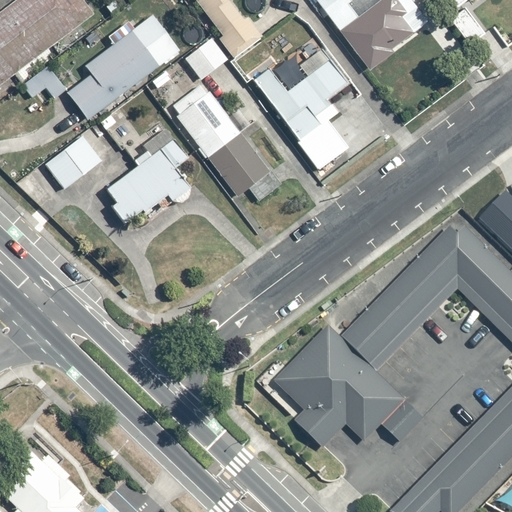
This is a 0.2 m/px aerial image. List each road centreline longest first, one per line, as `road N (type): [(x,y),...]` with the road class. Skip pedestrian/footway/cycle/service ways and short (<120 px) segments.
road 1 (residential): [(511,106),(239,311),(179,412)]
road 2 (secondary): [(233,511),(60,347),(50,315)]
road 3 (secondary): [(50,315),(87,326),(179,412)]
road 4 (secondary): [(179,412),(278,511)]
